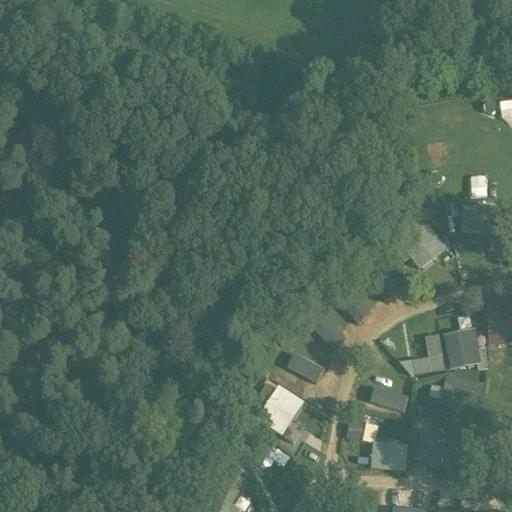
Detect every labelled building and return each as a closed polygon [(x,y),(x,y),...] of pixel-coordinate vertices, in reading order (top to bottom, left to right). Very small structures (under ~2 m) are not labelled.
[(511,235),(511,207),(470,207),(470,235),(511,235)] [(511,300),(495,302),(497,342),(511,341),(511,300)] [(484,329),(431,337),(435,359),(409,363),(411,377),(489,366),(484,329)] [(449,379),(447,406),(483,409),(486,381),(449,379)] [(295,429),(312,403),(286,387),(270,414),(295,429)] [(411,415),(415,398),(380,388),(375,405),(411,415)] [(412,424),(372,426),(373,444),(413,442),(412,424)] [(441,426),(440,459),(470,460),(471,426),(441,426)] [(378,471),(415,472),(415,446),(379,445),(378,471)]
